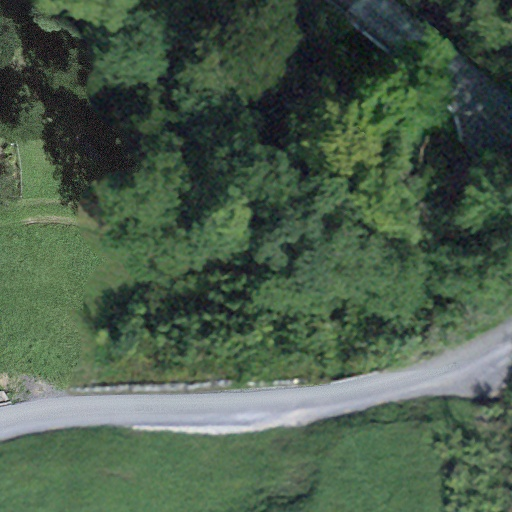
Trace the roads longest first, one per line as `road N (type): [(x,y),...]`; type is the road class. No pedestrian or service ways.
road 1 (track): [(0,423),(85,411),(229,413),(389,387),(511,335)]
road 2 (track): [(511,110),(453,78),(368,0)]
